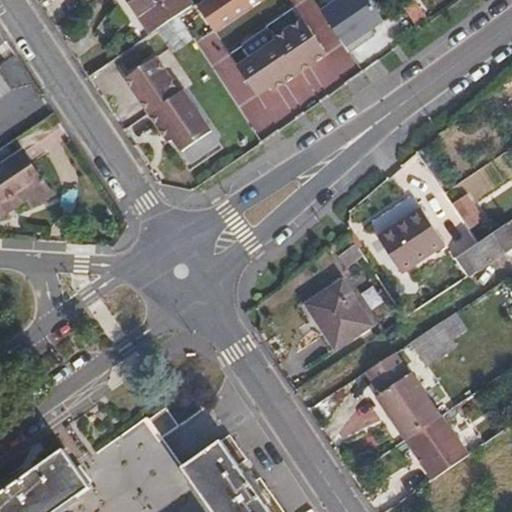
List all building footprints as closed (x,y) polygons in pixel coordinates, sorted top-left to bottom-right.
[(177,17),(195,5),(192,0),(127,0),(151,35),(162,27),(177,17)] [(369,0),(340,0),(324,10),(347,51),(386,29),(369,0)] [(303,20),(274,40),(276,43),(299,75),(327,55),(303,20)] [(299,75),(276,43),(238,69),(258,97),(270,89),(273,93),(299,75)] [(0,99),(14,91),(0,71),(0,99)] [(183,90),(150,113),(160,127),(163,126),(173,140),(174,138),(183,151),(211,131),(183,90)] [(163,126),(160,127),(170,141),(173,140),(163,126)] [(0,206),(21,192),(27,200),(32,208),(53,193),(22,150),(0,165),(0,206)] [(0,218),(27,200),(21,192),(0,206),(0,218)] [(454,204),(470,229),(484,220),(467,195),(454,204)] [(423,207),(378,237),(402,274),(447,244),(423,207)] [(511,220),(479,243),(456,259),(470,277),(511,248),(511,220)] [(343,281),(306,305),(336,349),(373,325),(343,281)] [(456,314),(416,339),(429,360),(470,335),(456,314)] [(393,413),(410,438),(442,416),(412,373),(411,374),(396,352),(365,372),(381,393),(376,397),(389,416),(393,413)] [(167,408),(150,420),(163,439),(180,426),(167,408)] [(389,416),(406,440),(410,438),(393,413),(389,416)] [(406,440),(433,480),(469,455),(442,415),(442,416),(410,438),(406,440)] [(229,434),(202,454),(220,479),(240,465),(247,460),(229,434)] [(0,511),(56,511),(61,509),(92,488),(89,484),(93,481),(83,467),(79,470),(65,449),(36,469),(33,464),(0,487),(0,511)] [(244,511),(234,497),(253,483),(240,465),(220,479),(202,454),(183,468),(214,511),(244,511)] [(244,511),(283,511),(260,478),(253,483),(234,497),(244,511)]
